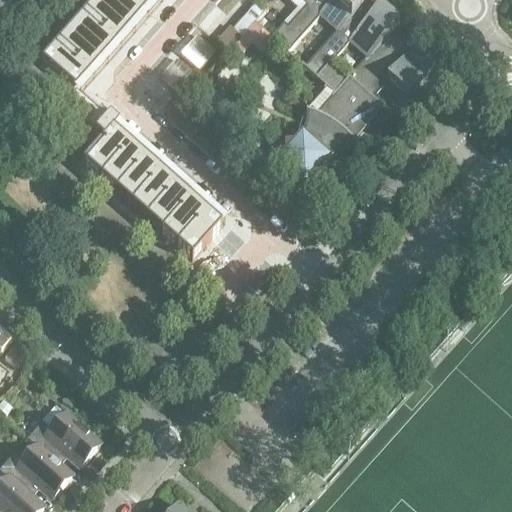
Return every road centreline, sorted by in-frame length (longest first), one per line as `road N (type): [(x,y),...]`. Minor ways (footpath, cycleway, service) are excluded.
road 1 (residential): [(198,0),(115,95),(268,234)]
road 2 (residential): [(319,282),(511,67)]
road 3 (residential): [(165,445),(0,292)]
road 4 (residential): [(165,445),(319,282)]
